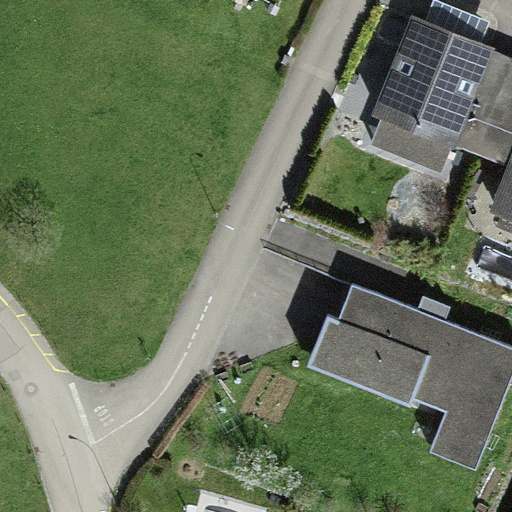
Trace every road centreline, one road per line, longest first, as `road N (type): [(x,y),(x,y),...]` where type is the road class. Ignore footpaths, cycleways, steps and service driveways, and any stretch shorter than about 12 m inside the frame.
road 1 (residential): [(56,449),(113,430),(154,393),(236,245),(353,0)]
road 2 (residential): [(56,449),(30,367),(0,337)]
